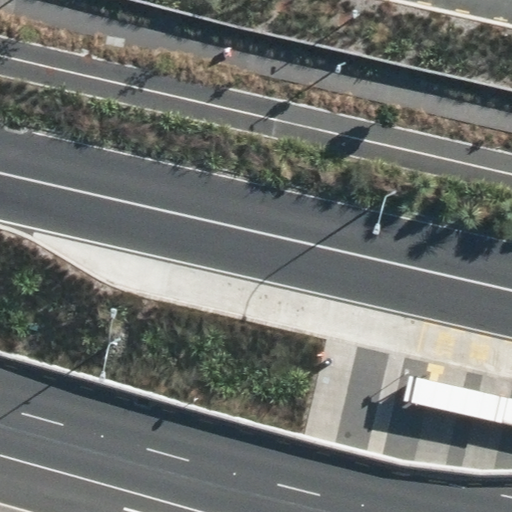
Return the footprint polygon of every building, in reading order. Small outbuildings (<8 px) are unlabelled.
[(131,0),(24,0),(0,115),(0,208),(84,226),(92,192),(111,197),(118,163),(98,159),(131,0)] [(426,0),(387,0),(424,8),(426,0)] [(511,286),(511,0),(509,0),(481,131),(442,123),(414,255),(426,258),(411,326),(479,341),(492,282),(511,286)] [(335,245),(379,56),(311,40),(293,118),(262,111),(254,146),(213,137),(195,212),(335,245)] [(404,403),(511,427),(511,399),(410,376),(404,403)]
